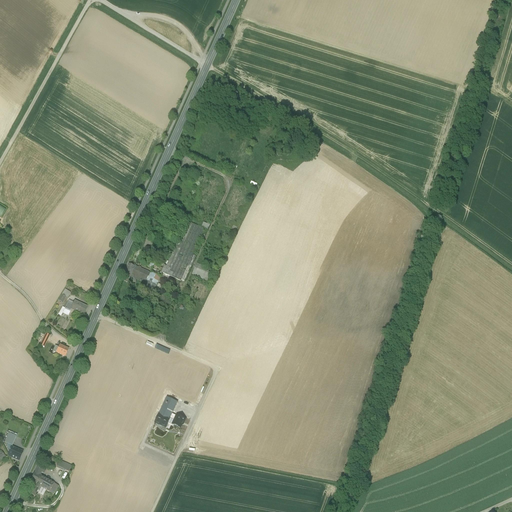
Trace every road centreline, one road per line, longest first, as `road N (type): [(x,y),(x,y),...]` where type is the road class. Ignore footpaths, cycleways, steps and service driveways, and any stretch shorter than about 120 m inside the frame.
road 1 (primary): [(8,511),(235,0)]
road 2 (track): [(511,264),(355,152),(205,66)]
road 3 (track): [(95,313),(222,369),(154,511)]
road 4 (unclassified): [(89,0),(0,162)]
road 5 (track): [(231,190),(160,342)]
road 6 (track): [(99,0),(205,66)]
